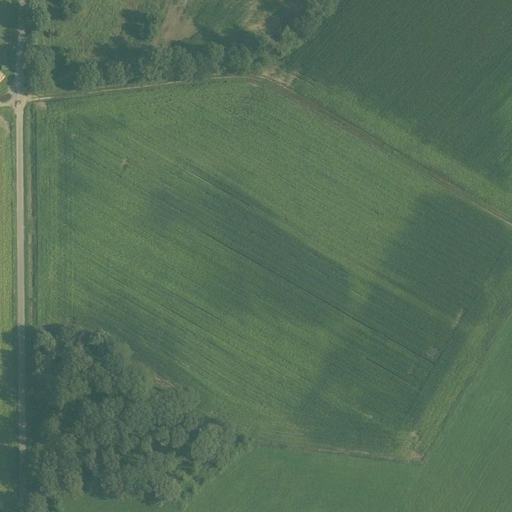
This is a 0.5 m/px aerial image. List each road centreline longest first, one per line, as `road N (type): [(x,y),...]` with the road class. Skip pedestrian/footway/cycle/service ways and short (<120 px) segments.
road 1 (track): [(21,99),(236,76),(263,83),(511,219)]
road 2 (unclassified): [(24,0),(25,511)]
